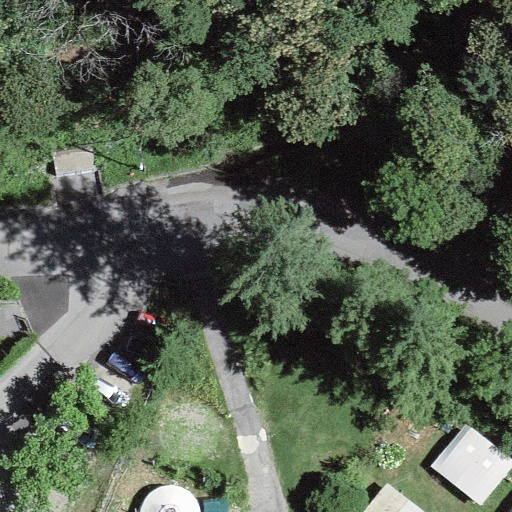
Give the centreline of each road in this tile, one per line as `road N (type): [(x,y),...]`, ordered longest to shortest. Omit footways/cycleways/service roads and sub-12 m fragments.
road 1 (residential): [(511,313),(296,225),(187,226),(119,254)]
road 2 (residential): [(119,254),(59,356),(0,408)]
